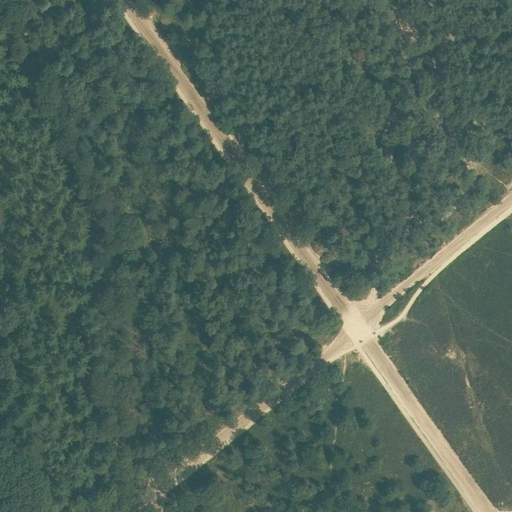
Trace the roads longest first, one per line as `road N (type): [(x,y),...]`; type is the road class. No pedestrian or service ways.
road 1 (track): [(157,511),(142,186),(73,0)]
road 2 (track): [(125,0),(358,326)]
road 3 (track): [(427,67),(447,122),(389,128),(404,205),(426,225),(463,192),(471,171),(448,130)]
road 4 (track): [(123,511),(358,326)]
road 5 (track): [(358,326),(485,511)]
road 6 (track): [(358,326),(511,198)]
